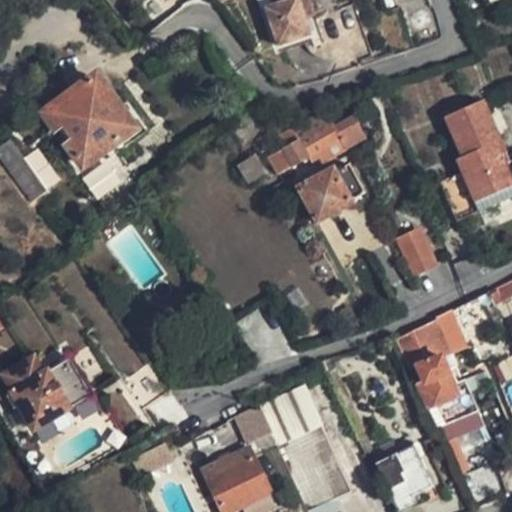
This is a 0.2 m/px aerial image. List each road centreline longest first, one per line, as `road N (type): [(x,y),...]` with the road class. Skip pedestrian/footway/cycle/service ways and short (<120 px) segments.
road 1 (residential): [(442,0),(455,48),(292,95),(270,93),(197,17),(118,70)]
road 2 (residential): [(511,267),(399,324),(268,369),(196,408)]
